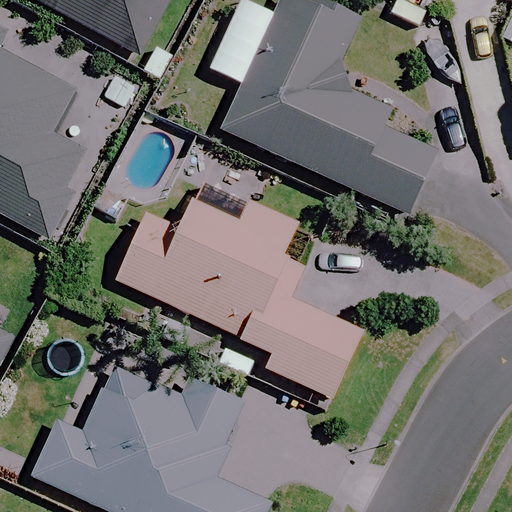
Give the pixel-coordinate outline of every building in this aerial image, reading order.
[(16,0),(131,63),(166,0),(16,0)] [(355,26),(297,0),(273,0),(212,134),(400,220),(429,157),(378,133),(384,119),(325,92),(355,26)] [(0,40),(1,40),(0,39),(0,221),(40,243),(82,166),(42,144),(68,96),(0,59),(0,40)] [(135,217),(105,284),(233,341),(230,348),(262,362),(257,373),(325,404),(356,335),(286,304),(300,272),(277,262),(291,229),(191,185),(170,232),(135,217)] [(227,449),(220,446),(238,406),(187,382),(176,404),(106,372),(73,441),(48,430),(24,480),(92,511),(262,511),(263,510),(210,486),(227,449)]
